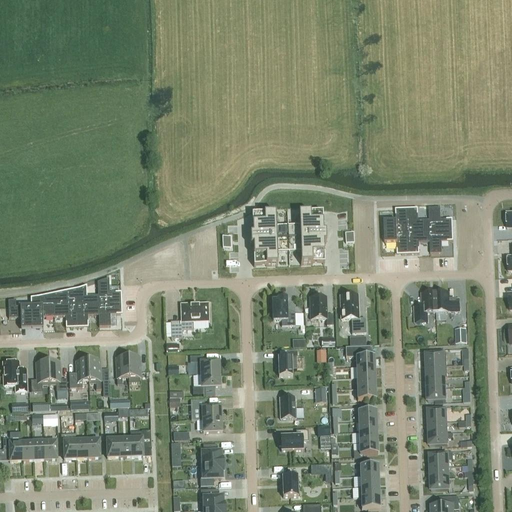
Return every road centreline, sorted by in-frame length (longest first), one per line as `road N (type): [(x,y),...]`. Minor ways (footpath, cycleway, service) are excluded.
road 1 (residential): [(0,345),(131,339),(139,336),(147,290),(245,284)]
road 2 (residential): [(498,511),(489,273)]
road 3 (residential): [(404,511),(396,278)]
road 4 (residential): [(252,511),(245,284)]
road 5 (residential): [(0,498),(154,493)]
road 6 (residential): [(245,284),(396,278)]
